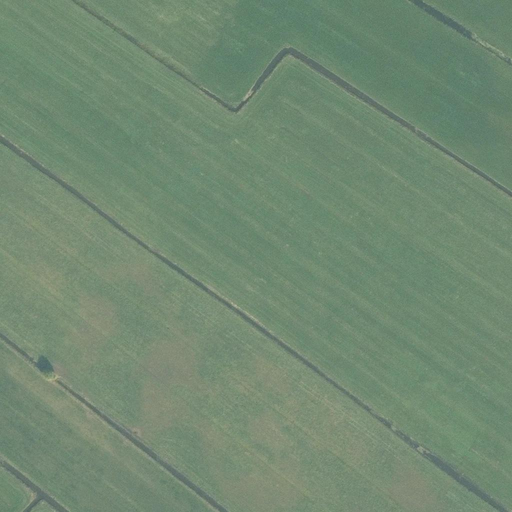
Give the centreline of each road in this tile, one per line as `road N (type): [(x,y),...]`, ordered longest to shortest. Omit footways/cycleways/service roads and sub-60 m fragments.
road 1 (residential): [(145,101),(26,275)]
road 2 (residential): [(211,0),(145,101)]
